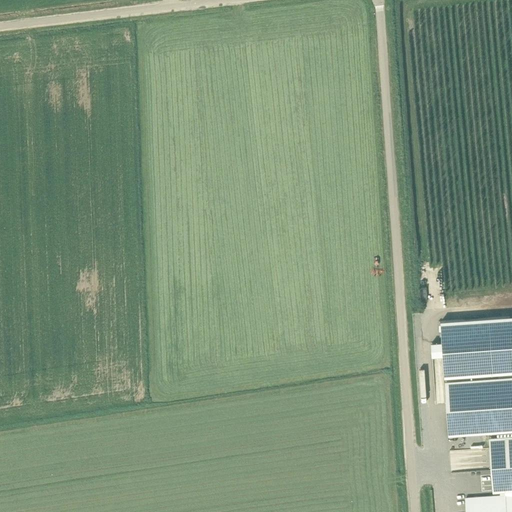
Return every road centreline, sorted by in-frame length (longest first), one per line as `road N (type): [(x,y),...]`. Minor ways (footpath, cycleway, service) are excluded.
road 1 (unclassified): [(414,511),(378,0)]
road 2 (unclassified): [(0,26),(227,0)]
